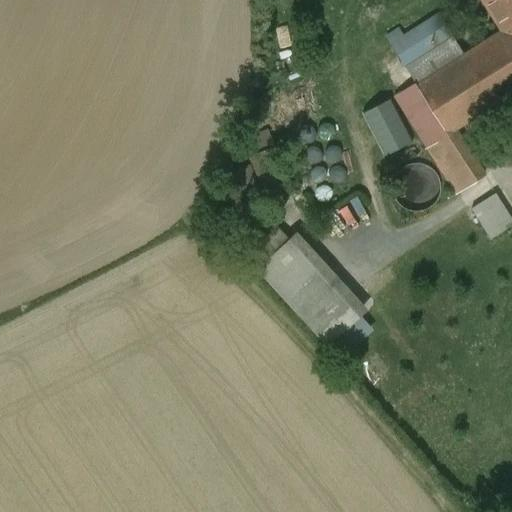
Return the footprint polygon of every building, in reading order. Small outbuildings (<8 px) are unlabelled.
[(511,0),(484,0),(503,29),(463,54),(416,84),(436,117),(446,134),(453,130),(511,92),(511,0)] [(438,14),(390,44),(398,56),(446,26),(438,14)] [(453,37),(405,67),(416,84),(463,54),(453,37)] [(482,176),(453,130),(446,134),(436,117),(416,129),(457,193),(483,176),(482,176)] [(268,131),(243,141),(264,192),(289,183),(268,131)] [(438,196),(439,187),(437,177),(432,170),(424,165),(415,163),(406,165),(398,171),(393,178),(391,188),(393,197),(399,204),(407,209),(416,211),(425,209),(433,204),(438,196)] [(511,221),(494,194),(471,209),(490,239),(511,224),(511,221)] [(271,220),(241,247),(259,266),(288,239),(271,220)] [(288,239),(259,266),(277,286),(313,253),(295,233),(288,239)] [(313,253),(277,286),(329,343),(365,310),(313,253)]
